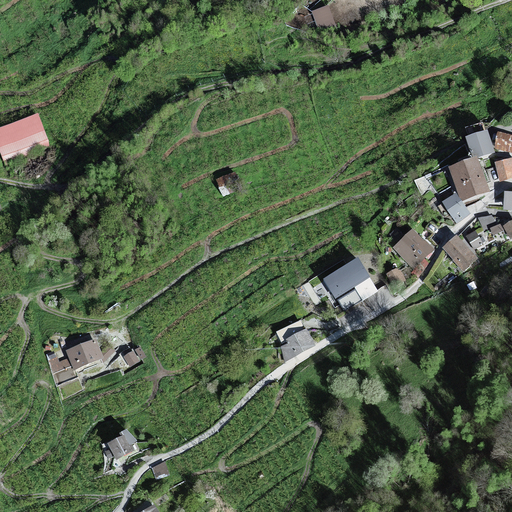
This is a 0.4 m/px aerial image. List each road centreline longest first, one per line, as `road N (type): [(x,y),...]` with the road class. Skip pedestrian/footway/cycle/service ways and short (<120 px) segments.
road 1 (track): [(0,248),(14,241),(76,261),(84,272),(79,281),(33,295),(57,313),(110,322),(209,252),(362,192)]
road 2 (track): [(209,252),(206,235),(240,215),(327,177),(424,111),(474,97)]
road 3 (track): [(508,0),(341,66),(241,79)]
